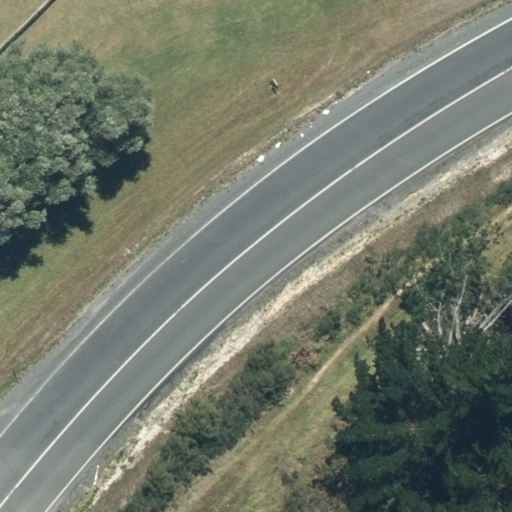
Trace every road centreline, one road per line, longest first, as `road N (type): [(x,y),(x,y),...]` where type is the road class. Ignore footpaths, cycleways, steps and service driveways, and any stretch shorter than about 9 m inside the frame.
road 1 (tertiary): [(511,74),(252,227),(0,503)]
road 2 (track): [(240,511),(296,438),(511,242)]
